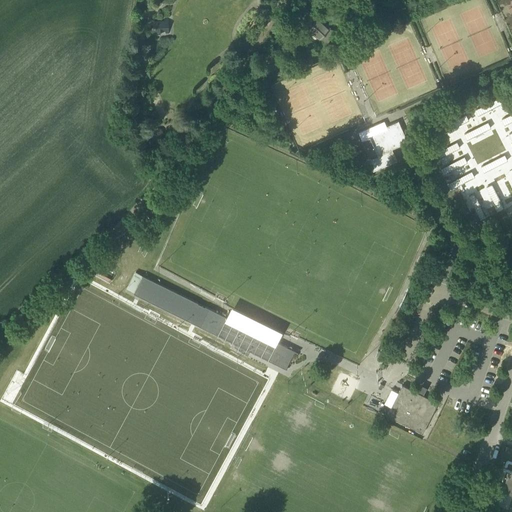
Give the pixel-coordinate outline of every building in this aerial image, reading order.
[(323,35),(330,28),(303,3),(293,14),(300,21),(302,23),(299,26),(306,33),(310,29),(320,39),(323,35)] [(169,33),(168,18),(164,18),(164,20),(155,21),(154,19),(153,19),(154,35),(155,35),(155,31),(165,31),(165,34),(169,33)] [(498,96),(474,108),(478,116),(502,103),(498,96)] [(466,112),(441,126),(445,133),(470,119),(466,112)] [(511,113),(499,120),(503,129),(511,124),(511,113)] [(488,119),(464,132),(467,140),(492,126),(488,119)] [(392,149),(407,142),(398,121),(386,126),(384,121),(358,132),(362,140),(369,158),(366,160),(371,171),(397,160),(392,149)] [(458,141),(433,154),(437,162),(463,149),(458,141)] [(506,154),(481,167),(485,174),(510,162),(506,154)] [(466,156),(439,169),(444,177),(470,164),(466,156)] [(474,170),(448,183),(452,191),(478,178),(474,170)] [(496,178),(487,182),(500,207),(509,204),(496,178)] [(474,187),(466,191),(480,218),(488,214),(474,187)] [(179,318),(185,301),(172,297),(166,313),(179,318)] [(197,302),(189,320),(198,325),(198,326),(235,345),(234,347),(248,355),(250,351),(287,369),(286,368),(294,351),(298,353),(298,352),(277,342),(280,336),(229,311),(226,317),(205,306),(197,302)] [(387,415),(423,433),(438,402),(423,395),(425,390),(419,387),(417,392),(402,384),(387,415)] [(511,446),(506,445),(500,461),(511,465),(502,491),(511,494),(511,446)]
